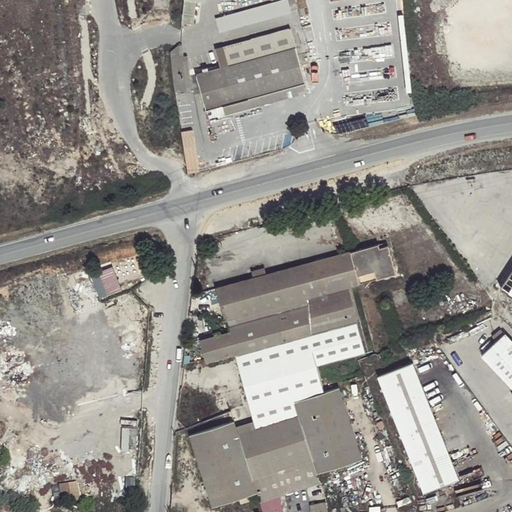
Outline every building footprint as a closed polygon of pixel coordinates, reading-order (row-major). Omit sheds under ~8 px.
[(291,12),(289,4),(287,0),(277,0),(215,18),(219,32),(291,12)] [(195,13),(183,12),(182,22),(194,24),(195,13)] [(289,27),(214,48),(219,67),(196,74),(205,109),(222,104),(225,114),(307,91),(289,27)] [(170,52),(176,92),(193,91),(187,54),(180,54),(181,42),(170,52)] [(181,130),(189,173),(199,171),(193,129),(181,130)] [(310,262),(302,264),(308,297),(348,285),(357,283),(360,282),(395,273),(388,245),(379,247),(378,243),(310,262)] [(91,279),(67,288),(74,305),(122,287),(113,264),(89,273),(91,279)] [(234,354),(310,333),(308,297),(302,264),(265,274),(253,277),(217,287),(220,298),(225,318),(229,332),(200,339),(205,361),(234,354)] [(251,270),(253,277),(265,274),(263,267),(251,270)] [(511,268),(500,286),(511,293),(511,268)] [(317,365),(366,351),(348,285),(308,297),(310,333),(317,365)] [(220,298),(217,287),(204,291),(207,302),(220,298)] [(310,333),(234,354),(253,420),(255,428),(298,414),(294,401),(323,389),(317,365),(310,333)] [(511,340),(506,333),(481,355),(511,387),(511,340)] [(458,478),(412,362),(378,375),(423,492),(458,478)] [(323,389),(294,401),(298,414),(255,428),(238,433),(235,425),(234,420),(189,435),(212,506),(256,493),(259,499),(279,493),(319,481),(317,473),(362,459),(339,387),(323,389)] [(253,420),(236,425),(238,433),(255,428),(253,420)] [(59,483),(60,498),(92,496),(91,481),(59,483)] [(283,511),(279,493),(259,499),(262,511),(283,511)] [(327,511),(325,501),(310,504),(310,511),(327,511)]
